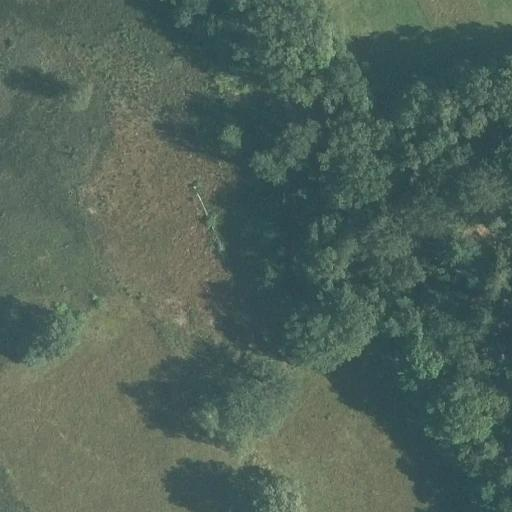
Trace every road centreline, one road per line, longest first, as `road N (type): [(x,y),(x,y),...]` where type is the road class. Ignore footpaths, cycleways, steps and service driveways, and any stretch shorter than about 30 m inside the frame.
road 1 (track): [(380,253),(226,0)]
road 2 (track): [(511,439),(380,253)]
road 3 (track): [(380,253),(511,187)]
